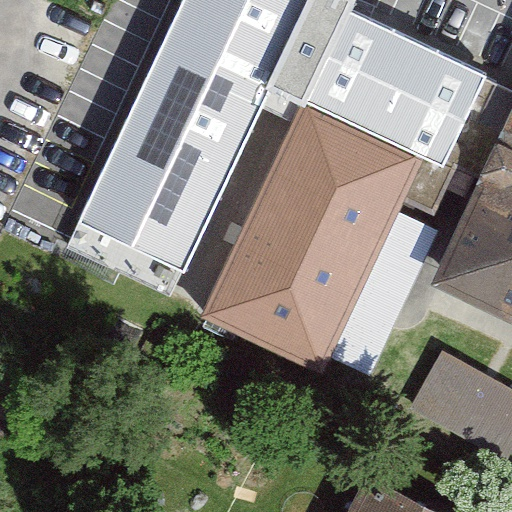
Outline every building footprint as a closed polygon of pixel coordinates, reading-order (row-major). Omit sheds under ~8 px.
[(180,0),(79,210),(180,258),(262,87),(303,0),(180,0)] [(355,0),(303,0),(262,87),(300,104),(422,158),(444,168),(489,77),(350,14),(355,0)] [(422,158),(300,104),(213,300),(319,349),(422,158)] [(511,115),(433,290),(511,325),(511,115)] [(511,392),(443,353),(414,405),(499,453),(511,430),(511,392)] [(477,511),(364,456),(335,511),(477,511)]
